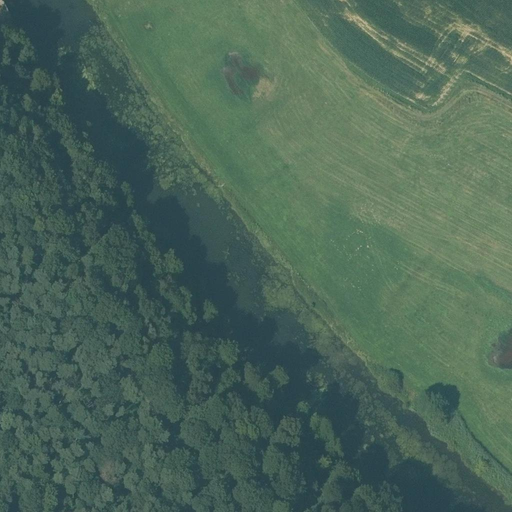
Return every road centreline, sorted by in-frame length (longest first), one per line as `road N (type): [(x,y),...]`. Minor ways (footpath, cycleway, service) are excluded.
road 1 (track): [(0,195),(191,469),(244,511)]
road 2 (track): [(511,105),(470,87),(424,117),(335,69)]
